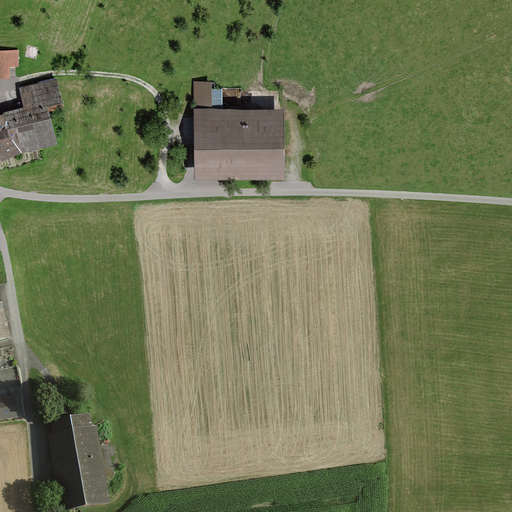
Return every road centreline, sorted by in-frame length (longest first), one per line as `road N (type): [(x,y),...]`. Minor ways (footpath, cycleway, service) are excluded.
road 1 (residential): [(0,193),(511,200)]
road 2 (track): [(38,511),(0,232)]
road 3 (track): [(163,197),(167,113),(152,88),(64,73),(20,82)]
